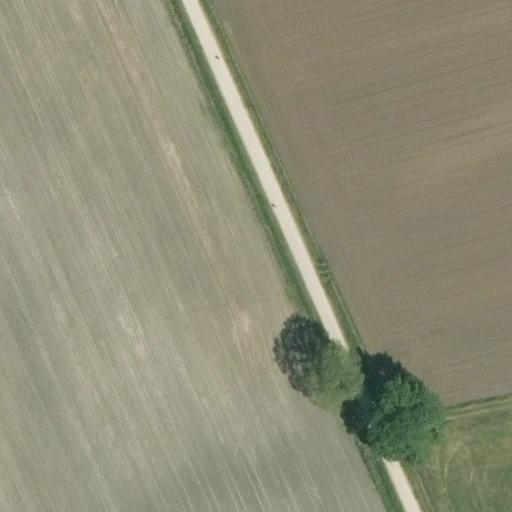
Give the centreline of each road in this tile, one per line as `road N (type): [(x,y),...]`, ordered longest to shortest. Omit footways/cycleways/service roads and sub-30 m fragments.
road 1 (track): [(415,511),(189,0)]
road 2 (unknown): [(380,432),(511,403)]
